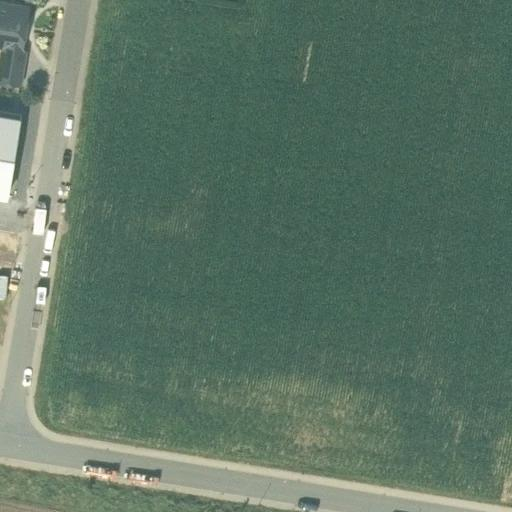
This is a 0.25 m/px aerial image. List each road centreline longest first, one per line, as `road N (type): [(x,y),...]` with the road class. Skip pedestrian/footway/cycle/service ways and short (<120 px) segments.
road 1 (residential): [(432,511),(9,443)]
road 2 (residential): [(66,94),(9,443)]
